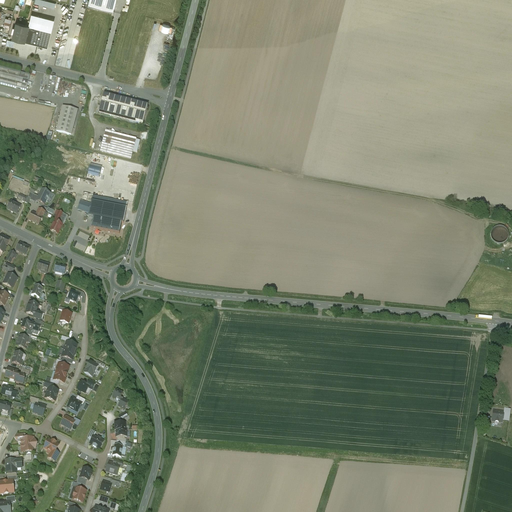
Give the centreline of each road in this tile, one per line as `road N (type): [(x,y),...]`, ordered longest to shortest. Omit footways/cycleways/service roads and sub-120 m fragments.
road 1 (secondary): [(493,321),(135,282)]
road 2 (secondary): [(141,511),(158,427),(144,380),(110,330),(118,289)]
road 3 (unclassified): [(493,321),(460,511)]
road 4 (unclassified): [(0,56),(170,99)]
road 5 (tertiary): [(126,265),(170,99)]
road 6 (residential): [(0,363),(38,241)]
road 7 (residential): [(44,431),(103,459),(86,511)]
